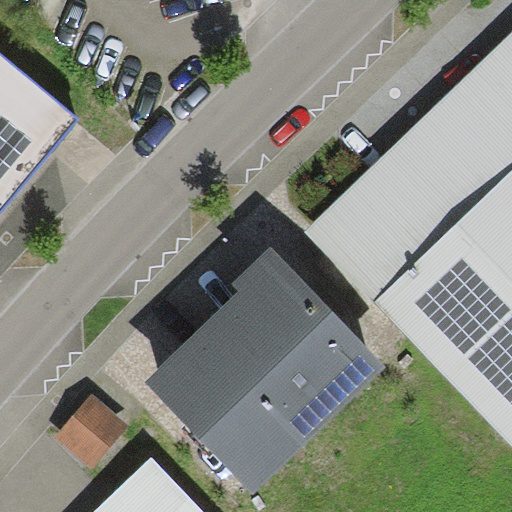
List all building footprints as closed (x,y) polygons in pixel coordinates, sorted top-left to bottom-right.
[(511,26),(318,214),(511,413),(511,26)] [(0,195),(74,108),(0,45),(0,195)] [(159,377),(252,478),(378,362),(284,261),(159,377)] [(89,389),(62,419),(88,443),(116,413),(89,389)] [(213,511),(146,440),(69,511),(213,511)]
